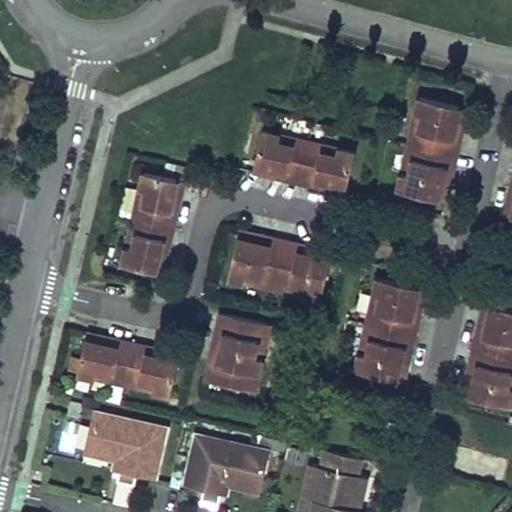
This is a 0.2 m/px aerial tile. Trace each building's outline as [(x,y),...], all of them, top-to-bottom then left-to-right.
[(417,144),(458,153),(465,122),(457,121),(461,105),(420,96),(416,112),(424,114),(417,144)] [(469,107),(461,105),(457,121),(465,122),(469,107)] [(409,142),(417,144),(424,114),(416,112),(409,142)] [(270,174),(300,181),(308,148),(278,141),(280,134),(263,130),(255,164),(272,167),(270,174)] [(280,134),(278,141),(308,148),(309,141),(280,134)] [(308,148),(337,155),(339,148),(309,141),(308,148)] [(410,173),(417,144),(409,142),(402,172),(410,173)] [(451,184),(458,153),(417,144),(410,173),(402,172),(398,188),(439,198),(443,183),(451,184)] [(308,148),(300,181),(329,188),(331,181),(348,185),(355,152),(339,148),(337,155),(308,148)] [(270,174),(272,167),(255,164),(254,170),(270,174)] [(141,218),(174,226),(181,196),(174,195),(178,178),(145,170),(141,187),(148,188),(141,218)] [(178,178),(174,195),(181,196),(185,179),(178,178)] [(348,185),(331,181),(329,188),(346,192),(348,185)] [(443,183),(439,198),(447,200),(451,184),(443,183)] [(141,218),(148,188),(141,187),(134,216),(141,218)] [(127,246),(134,248),(141,218),(134,216),(127,246)] [(167,255),(174,226),(141,218),(134,248),(127,246),(123,263),(157,271),(160,254),(167,255)] [(240,228),(238,236),(254,239),(255,232),(240,228)] [(276,280),(286,239),(255,232),(254,239),(238,236),(228,277),(245,281),(247,273),(276,280)] [(317,246),(286,239),(276,280),(306,287),(304,295),(321,299),(331,258),(315,254),(317,246)] [(315,254),(331,258),(332,250),(317,246),(315,254)] [(167,255),(160,254),(157,271),(163,272),(167,255)] [(275,288),(276,280),(247,273),(245,281),(275,288)] [(374,324),(416,334),(423,303),(415,301),(419,286),(378,276),(374,293),(382,294),(374,324)] [(306,287),(276,280),(275,288),(304,295),(306,287)] [(427,287),(419,286),(415,301),(423,303),(427,287)] [(367,322),(374,324),(382,294),(374,293),(367,322)] [(489,318),(493,303),(485,301),(481,316),(489,318)] [(481,316),(474,347),(511,356),(511,307),(493,303),(489,318),(481,316)] [(263,321),(221,311),(212,346),(221,348),(213,380),(247,388),(251,371),(259,373),(263,356),(255,354),(263,321)] [(271,323),(263,321),(255,354),(263,356),(271,323)] [(368,354),(374,324),(367,322),(360,352),(368,354)] [(409,365),(416,334),(374,324),(368,354),(360,352),(356,369),(397,378),(401,363),(409,365)] [(86,338),(103,342),(104,335),(87,331),(86,338)] [(126,375),(134,342),(104,335),(103,342),(86,338),(78,371),(95,375),(96,368),(126,375)] [(163,349),(134,342),(126,375),(156,382),(154,389),(171,393),(178,359),(162,356),(163,349)] [(205,378),(213,380),(221,348),(212,346),(205,378)] [(511,370),(511,356),(474,347),(467,378),(474,380),(471,395),(511,404),(511,387),(508,387),(511,370)] [(163,349),(162,356),(178,359),(180,353),(163,349)] [(401,363),(397,378),(405,380),(409,365),(401,363)] [(126,375),(96,368),(95,375),(124,382),(126,375)] [(259,373),(251,371),(247,388),(255,390),(259,373)] [(154,389),(156,382),(126,375),(124,382),(154,389)] [(463,394),(471,395),(474,380),(467,378),(463,394)] [(69,411),(79,413),(83,399),(72,397),(69,411)] [(157,475),(168,427),(97,410),(88,446),(118,453),(125,455),(122,466),(119,478),(136,482),(138,470),(157,475)] [(261,487),(269,451),(198,434),(186,482),(205,486),(202,498),(219,502),(222,490),(224,479),(231,480),(261,487)] [(305,459),(309,445),(293,441),(289,456),(305,459)] [(364,458),(327,449),(323,465),(314,463),(306,497),(318,500),(315,511),(369,511),(370,511),(360,508),(353,507),(355,496),(363,498),(368,476),(360,474),(364,458)] [(125,455),(118,453),(115,465),(122,466),(125,455)] [(231,480),(224,479),(222,490),(229,492),(231,480)] [(360,508),(363,498),(355,496),(353,507),(360,508)] [(302,511),(315,511),(318,500),(306,497),(302,511)]
